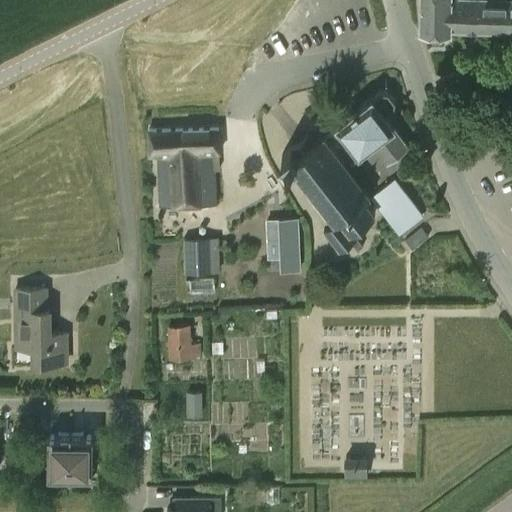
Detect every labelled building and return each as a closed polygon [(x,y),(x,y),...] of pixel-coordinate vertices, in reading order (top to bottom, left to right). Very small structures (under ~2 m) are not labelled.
[(420,0),(420,26),(450,27),(450,25),(450,0),(420,0)] [(450,0),(450,25),(479,26),(479,0),(450,0)] [(479,0),(479,26),(508,27),(508,0),(479,0)] [(372,97),(336,124),(358,151),(344,162),(350,169),(363,159),(376,149),(386,163),(409,145),(393,126),(394,125),(385,114),(393,108),(395,102),(388,92),(381,92),(373,98),(372,97)] [(217,128),(150,131),(150,152),(150,156),(158,155),(160,204),(171,204),(171,205),(201,204),(200,203),(216,202),(215,168),(219,168),(218,151),(217,128)] [(291,146),(280,154),(288,165),(289,164),(307,187),(303,190),(310,199),(314,195),(328,215),(322,219),(328,227),(324,230),(340,251),(351,242),(358,250),(363,246),(352,231),(376,213),(365,199),(369,195),(324,135),(315,142),(309,133),(291,147),(291,146)] [(395,176),(371,194),(400,232),(424,214),(395,176)] [(296,219),(266,220),(267,238),(279,238),(279,258),(279,270),(297,269),(296,219)] [(421,225),(404,239),(412,248),(429,235),(421,225)] [(209,238),(184,238),(185,272),(210,271),(209,238)] [(45,288),(15,288),(16,347),(32,347),(33,362),(66,361),(65,332),(49,332),(48,309),(45,309),(45,288)] [(188,324),(168,324),(169,356),(200,355),(199,342),(189,342),(188,324)] [(201,391),(187,391),(188,413),(201,413),(201,391)] [(48,435),(48,475),(70,475),(71,432),(58,432),(58,435),(48,435)] [(71,432),(70,475),(93,475),(93,435),(83,435),(83,433),(71,432)] [(344,475),(365,474),(365,463),(344,464),(344,475)] [(167,508),(166,511),(220,511),(221,496),(176,496),(176,508),(167,508)]
